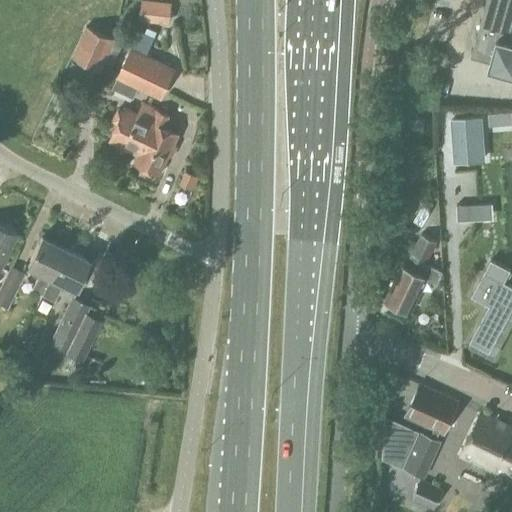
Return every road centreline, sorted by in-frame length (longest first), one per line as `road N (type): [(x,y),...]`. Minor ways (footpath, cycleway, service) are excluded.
road 1 (primary): [(289,511),(313,0)]
road 2 (primary): [(249,0),(248,233),(232,511)]
road 3 (unclassified): [(215,261),(213,0)]
road 4 (unclassified): [(177,511),(215,261)]
road 5 (unclassified): [(215,261),(0,153)]
road 6 (unclassified): [(347,324),(335,511)]
road 7 (residential): [(511,402),(347,324)]
